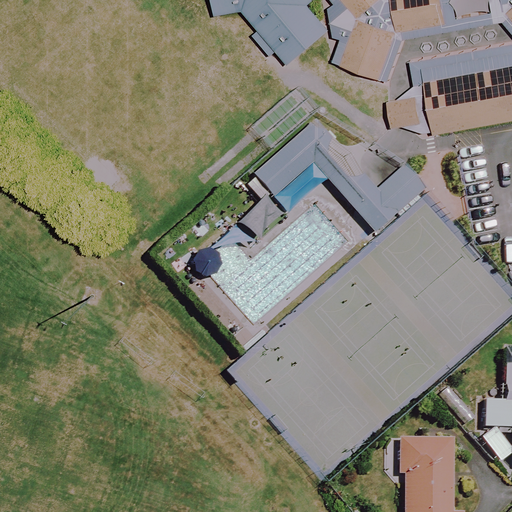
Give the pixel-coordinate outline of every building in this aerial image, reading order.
[(218,0),(221,18),(252,14),(295,66),(348,22),(329,0),(218,0)] [(377,0),(356,0),(365,10),(377,0)] [(401,0),(405,26),(452,19),(449,0),(401,0)] [(348,63),(384,77),(401,32),(364,19),(348,63)] [(442,137),(511,122),(511,52),(428,69),(442,137)] [(421,96),(391,100),(395,128),(425,124),(421,96)] [(363,234),(420,185),(402,166),(374,191),(309,118),(250,170),(290,215),(321,187),(363,234)] [(239,335),(187,277),(173,289),(225,347),(239,335)] [(511,345),(504,345),(502,428),(511,428),(511,464),(511,345)] [(448,511),(448,440),(393,441),(394,475),(400,475),(400,511),(448,511)]
